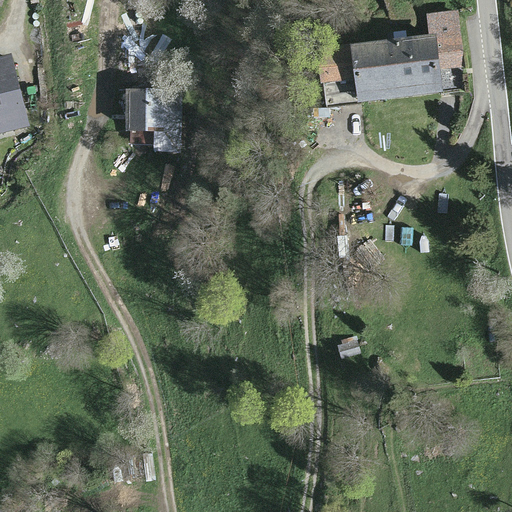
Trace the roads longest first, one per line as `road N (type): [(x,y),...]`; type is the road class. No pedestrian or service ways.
road 1 (residential): [(495,67),(474,128),(456,159),(435,174),(377,167),(354,152),(336,155),(322,164),(306,197),(316,422),(307,511)]
road 2 (residential): [(171,511),(148,376),(79,237),(72,200),(112,69),(121,0)]
road 3 (unclassified): [(495,67),(511,220)]
